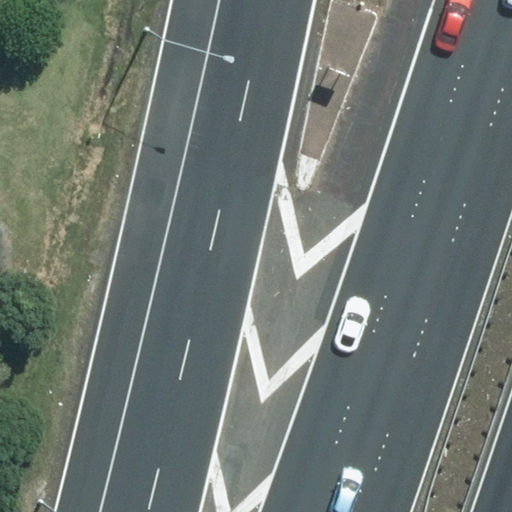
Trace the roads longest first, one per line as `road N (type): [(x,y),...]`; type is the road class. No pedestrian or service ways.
road 1 (motorway): [(141,511),(259,0)]
road 2 (motorway): [(361,511),(511,66)]
